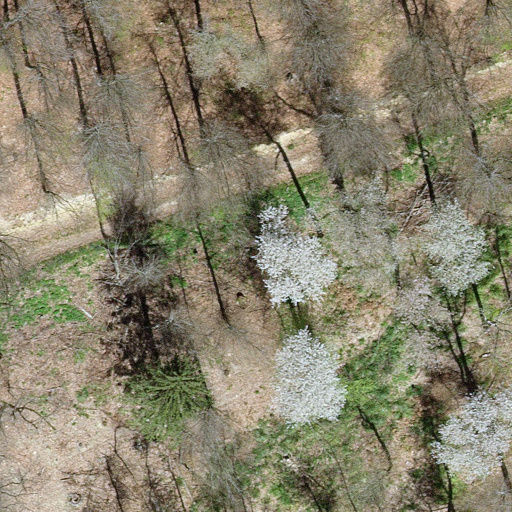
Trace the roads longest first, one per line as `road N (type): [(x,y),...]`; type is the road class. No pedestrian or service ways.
road 1 (track): [(0,258),(511,83)]
road 2 (track): [(511,245),(215,511)]
